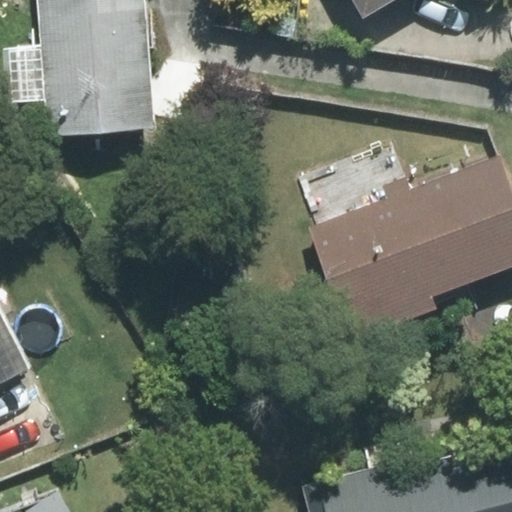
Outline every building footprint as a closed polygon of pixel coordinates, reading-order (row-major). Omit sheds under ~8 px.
[(10,39),(15,102),(41,100),(45,142),(150,133),(138,0),(31,0),(35,37),(10,39)] [(335,0),(345,18),(377,0),(335,0)] [(413,180),(398,135),(294,170),(346,329),(511,274),(511,206),(495,154),(413,180)] [(0,388),(33,372),(0,306),(0,388)] [(304,511),(511,511),(511,464),(505,434),(298,482),(304,511)] [(0,511),(62,511),(53,489),(0,508),(0,511)]
